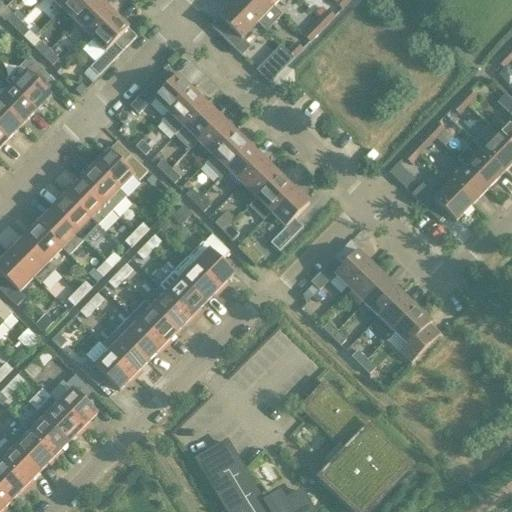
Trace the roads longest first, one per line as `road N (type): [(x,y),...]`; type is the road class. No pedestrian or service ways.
road 1 (residential): [(49,511),(365,205)]
road 2 (residential): [(365,205),(177,21)]
road 3 (residential): [(0,211),(177,21)]
